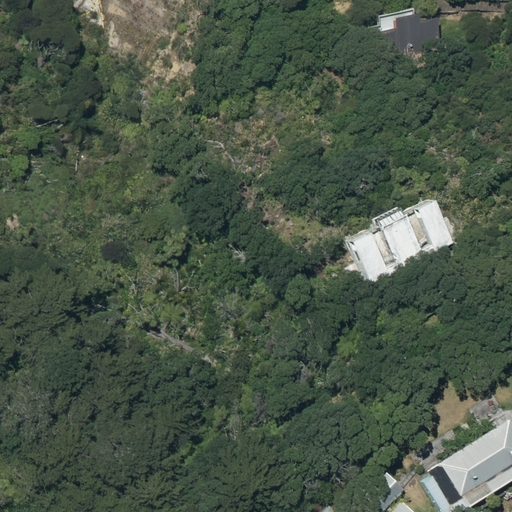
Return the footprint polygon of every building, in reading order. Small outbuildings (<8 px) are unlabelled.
[(411,22),(381,28),(383,37),(368,40),(373,60),(395,55),(397,65),(426,59),(423,49),(436,46),(429,18),(411,22)] [(151,23),(148,33),(160,36),(162,27),(151,23)] [(429,202),(345,244),(367,287),(450,246),(429,202)] [(509,420),(418,477),(440,511),(464,511),(511,482),(511,423),(511,424),(509,420)] [(384,474),(348,511),(384,511),(403,492),(384,474)] [(411,511),(401,502),(390,511),(411,511)]
